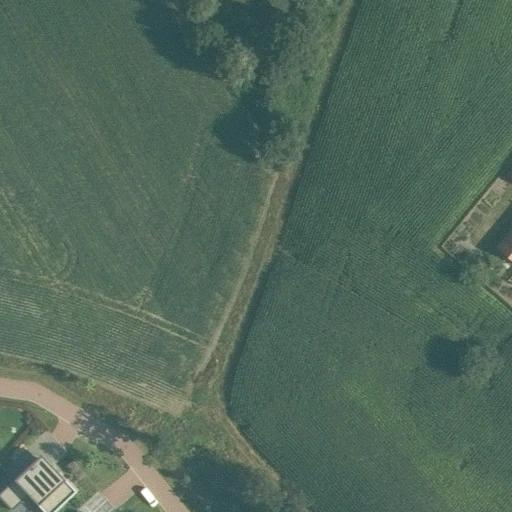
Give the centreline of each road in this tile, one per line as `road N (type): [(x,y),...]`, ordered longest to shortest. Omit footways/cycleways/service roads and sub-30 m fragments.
road 1 (track): [(352,0),(212,406),(281,486)]
road 2 (residential): [(176,511),(125,449),(33,392),(0,387)]
